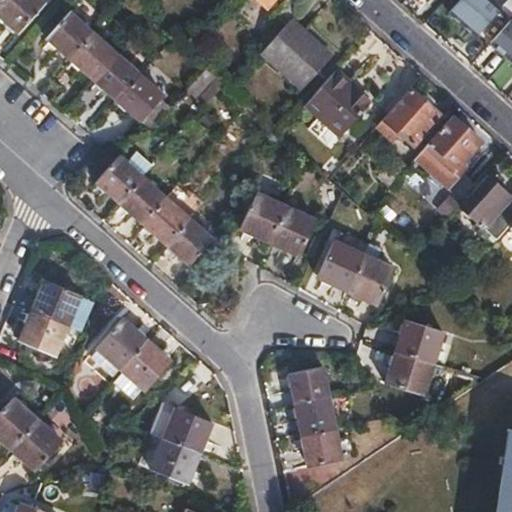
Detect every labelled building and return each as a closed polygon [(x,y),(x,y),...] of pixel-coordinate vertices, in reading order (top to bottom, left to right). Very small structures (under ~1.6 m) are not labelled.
[(0,0),(0,18),(17,34),(43,5),(37,0),(0,0)] [(281,30),(290,20),(300,8),(290,0),(286,0),(269,19),(281,30)] [(487,0),(462,0),(451,14),(475,35),(498,9),(487,0)] [(48,40),(70,60),(94,80),(118,101),(142,123),(164,99),(140,77),(115,56),(92,35),(69,15),(48,40)] [(281,30),(260,53),(301,89),(330,57),(290,20),(281,30)] [(511,21),(510,21),(490,44),(508,60),(511,54),(511,21)] [(334,72),(305,105),(340,136),(369,104),(334,72)] [(409,89),(383,118),(400,133),(413,144),(439,116),(409,89)] [(450,117),(414,158),(448,187),(458,176),(453,172),(479,143),(450,117)] [(383,118),(376,126),(393,141),(400,133),(383,118)] [(126,167),(141,180),(151,169),(136,155),(126,167)] [(378,176),(389,186),(406,167),(395,157),(378,176)] [(99,184),(121,203),(144,223),(168,244),(191,265),(211,242),(188,221),(203,205),(191,195),(188,198),(176,187),(164,201),(141,180),(126,167),(119,161),(99,184)] [(464,207),(497,238),(511,221),(511,199),(502,190),(503,189),(504,185),(504,182),(502,180),(500,178),(498,176),(494,176),(490,178),(464,207)] [(434,212),(446,222),(466,199),(454,188),(434,212)] [(241,230),(270,243),(300,256),(315,223),(286,209),(256,196),(241,230)] [(317,278),(348,292),(377,306),(393,271),(377,264),(381,253),(368,247),(346,237),(341,247),(333,244),(317,278)] [(47,281),(34,310),(21,341),(55,356),(68,325),(81,330),(93,302),(47,281)] [(116,378),(115,379),(138,400),(170,362),(147,342),(123,320),(92,356),(116,378)] [(406,321),(397,352),(387,383),(421,394),(431,363),(443,367),(450,345),(439,342),(442,332),(406,321)] [(292,375),(297,405),(303,435),(310,466),(338,460),(351,452),(349,437),(335,440),(332,429),(327,399),(320,369),(292,375)] [(0,412),(0,437),(11,448),(36,470),(61,442),(37,420),(13,398),(0,412)] [(165,403),(152,434),(153,434),(141,464),(187,482),(198,452),(210,421),(165,403)] [(511,511),(511,431),(509,432),(496,511),(511,511)]
